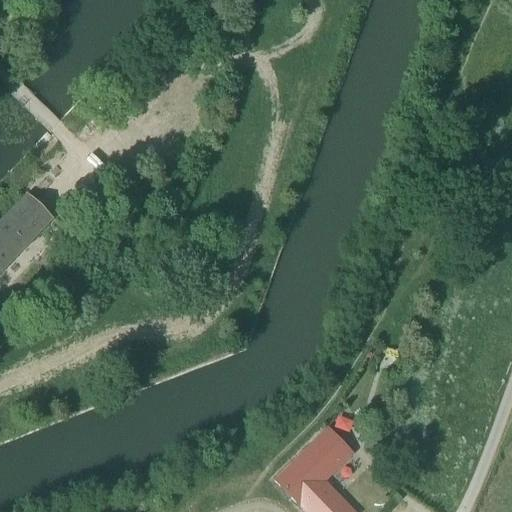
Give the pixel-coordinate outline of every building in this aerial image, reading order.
[(180,8),(173,0),(168,0),(175,8),(59,123),(49,133),(0,181),(0,185),(74,113),(180,8)] [(0,441),(243,348),(364,0),(361,0),(240,345),(0,437),(0,441)] [(289,16),(288,0),(258,0),(258,16),(289,16)] [(0,225),(0,271),(50,220),(27,198),(0,225)] [(202,242),(177,260),(191,279),(216,261),(202,242)] [(327,430),(273,482),(301,511),(351,511),(323,483),(352,456),(327,430)]
